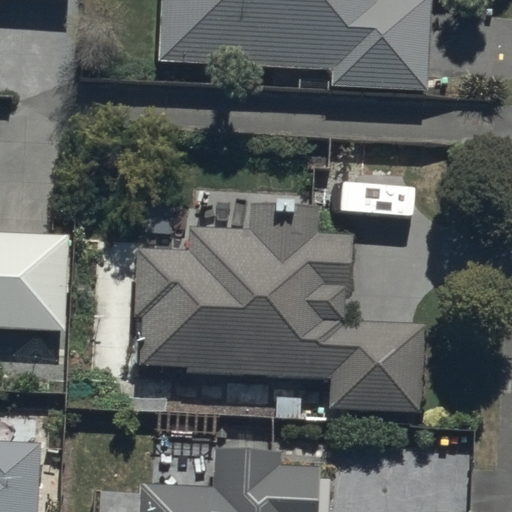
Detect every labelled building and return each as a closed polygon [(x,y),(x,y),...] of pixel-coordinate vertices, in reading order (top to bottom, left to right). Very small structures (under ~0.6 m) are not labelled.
[(0,0),(0,16),(58,20),(58,0),(0,0)] [(165,0),(161,64),(433,82),(438,0),(165,0)] [(418,418),(420,328),(349,326),(351,239),(317,238),(318,209),(246,208),(246,234),(187,232),(187,257),(134,256),(133,321),(143,321),(142,370),(185,371),(185,381),(328,384),(327,416),(418,418)] [(0,333),(62,338),(69,236),(0,231),(0,333)] [(0,511),(35,511),(39,452),(0,449),(0,511)] [(211,454),(210,492),(139,488),(138,511),(327,511),(329,484),(316,483),(317,472),(281,470),(282,458),(211,454)]
